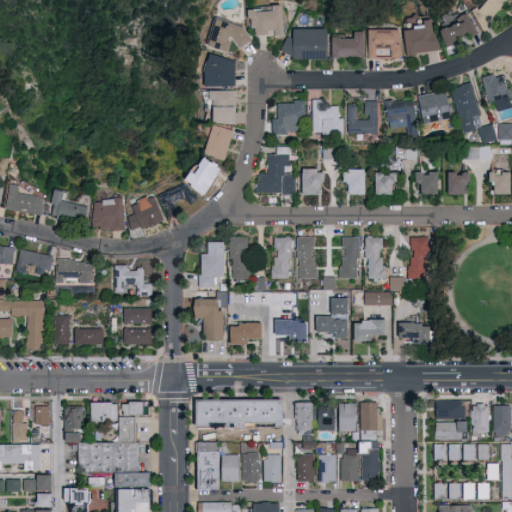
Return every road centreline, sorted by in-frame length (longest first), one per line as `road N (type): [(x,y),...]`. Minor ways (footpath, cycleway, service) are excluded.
road 1 (residential): [(0,228),(124,249),(173,238),(214,217),(236,187),(259,82),(418,77),(511,41)]
road 2 (residential): [(214,217),(511,213)]
road 3 (residential): [(176,502),(408,500)]
road 4 (residential): [(0,380),(176,382)]
road 5 (secondary): [(236,381),(407,379)]
road 6 (residential): [(176,382),(173,238)]
road 7 (residential): [(408,511),(407,379)]
